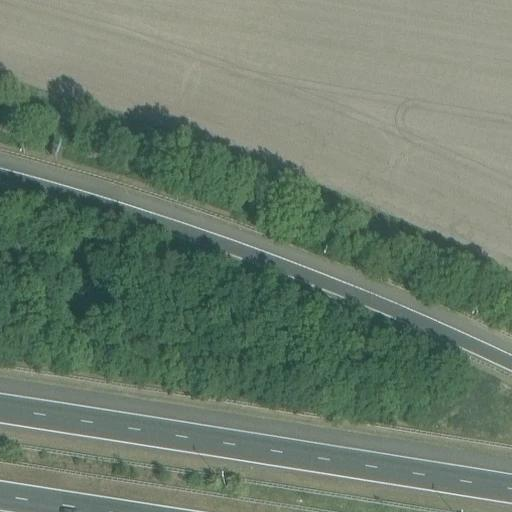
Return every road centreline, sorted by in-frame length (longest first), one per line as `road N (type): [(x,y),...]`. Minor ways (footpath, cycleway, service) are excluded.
road 1 (motorway): [(511,364),(317,280),(0,179)]
road 2 (motorway): [(511,492),(0,412)]
